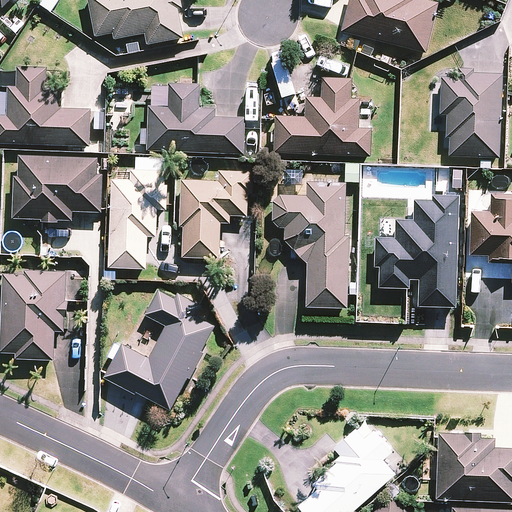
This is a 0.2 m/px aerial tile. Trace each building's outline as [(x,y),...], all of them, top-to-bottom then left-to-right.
[(0,0),(0,8),(2,10),(10,0),(0,0)] [(86,0),(93,39),(112,36),(113,42),(143,36),(145,46),(182,40),(177,10),(181,9),(179,0),(86,0)] [(348,0),(340,34),(425,55),(438,5),(419,0),(348,0)] [(0,144),(90,148),(91,111),(61,110),(61,90),(47,90),(47,69),(17,68),(16,88),(9,88),(7,117),(0,116),(0,144)] [(448,158),(499,160),(502,75),(473,74),(473,70),(458,69),(458,79),(441,78),(439,116),(446,116),(445,139),(449,139),(448,158)] [(273,154),(371,158),(372,130),(358,129),(359,101),(350,100),(351,80),(350,80),(321,79),(320,99),(305,98),(304,118),(275,117),(274,120),(273,154)] [(146,152),(244,156),(245,129),(245,119),(215,117),(215,110),(198,109),(199,86),(178,85),(168,84),(167,108),(148,107),(146,152)] [(98,160),(19,157),(18,178),(14,178),(12,220),(41,221),(41,224),(42,224),(58,224),(58,221),(72,222),(72,213),(102,214),(103,176),(97,176),(98,160)] [(340,166),(340,179),(359,180),(359,166),(340,166)] [(111,181),(108,269),(146,271),(147,238),(156,238),(157,211),(166,211),(167,205),(167,187),(164,187),(164,172),(130,171),(130,182),(111,181)] [(218,183),(181,182),(180,228),(183,228),(183,233),(182,259),(219,261),(220,224),(229,225),(229,217),(247,218),(248,195),(253,196),(253,174),(219,172),(218,183)] [(344,238),(346,185),(306,184),(306,196),(280,196),(272,203),(272,222),(278,229),(284,229),(283,241),(307,264),(305,309),(346,310),(349,238),(344,238)] [(511,196),(490,195),(490,213),(470,213),(469,256),(487,257),(487,264),(498,265),(499,261),(511,261),(511,264),(511,284),(511,196)] [(455,309),(458,197),(431,196),(431,201),(413,201),(413,222),(395,221),(395,240),(374,239),(373,269),(379,269),(378,284),(378,289),(409,290),(409,281),(418,281),(417,308),(455,309)] [(24,276),(3,275),(0,349),(0,354),(15,355),(15,360),(53,362),(55,333),(63,333),(64,318),(67,318),(67,303),(65,303),(65,302),(66,273),(25,272),(24,276)] [(136,394),(170,411),(187,378),(191,380),(204,355),(200,353),(214,327),(196,318),(201,307),(177,294),(175,299),(157,290),(144,316),(165,327),(149,359),(121,345),(103,380),(135,396),(136,394)] [(297,508),(300,511),(353,511),(395,476),(382,461),(392,452),(374,431),(363,440),(354,430),(332,449),(339,457),(332,463),(335,465),(311,486),(316,491),(297,508)] [(437,435),(435,501),(511,503),(511,449),(493,449),(494,439),(480,439),(480,434),(464,433),(463,436),(437,435)] [(403,511),(391,498),(375,511),(403,511)]
